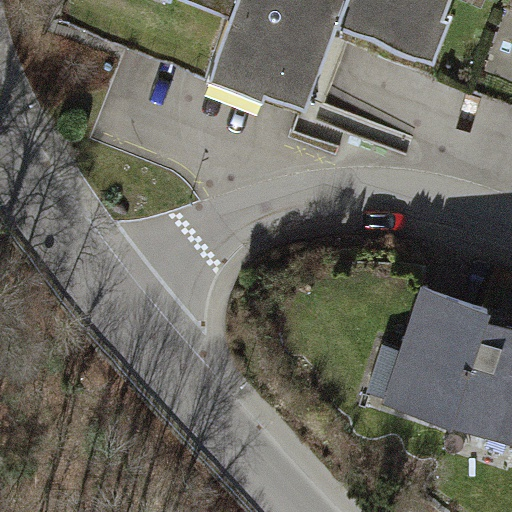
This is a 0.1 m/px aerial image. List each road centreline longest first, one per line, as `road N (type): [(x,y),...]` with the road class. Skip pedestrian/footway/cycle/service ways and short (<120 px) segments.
road 1 (tertiary): [(110,300),(232,222),(313,195),(427,196),(511,222)]
road 2 (tertiary): [(302,511),(110,300)]
road 3 (tertiary): [(110,300),(0,143)]
